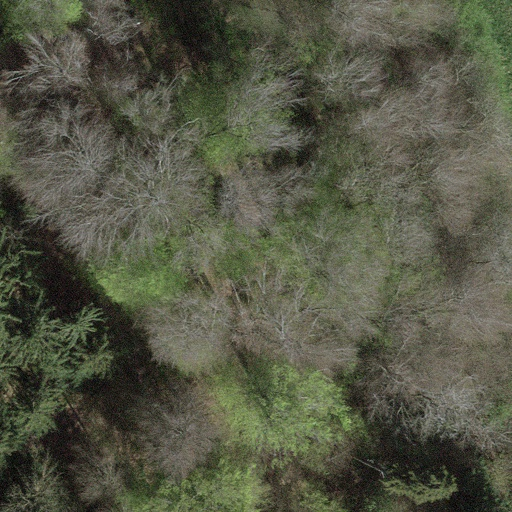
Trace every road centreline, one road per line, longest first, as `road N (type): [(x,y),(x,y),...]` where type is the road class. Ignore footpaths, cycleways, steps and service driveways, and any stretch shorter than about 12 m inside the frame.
road 1 (track): [(14,0),(11,146)]
road 2 (track): [(11,146),(109,238)]
